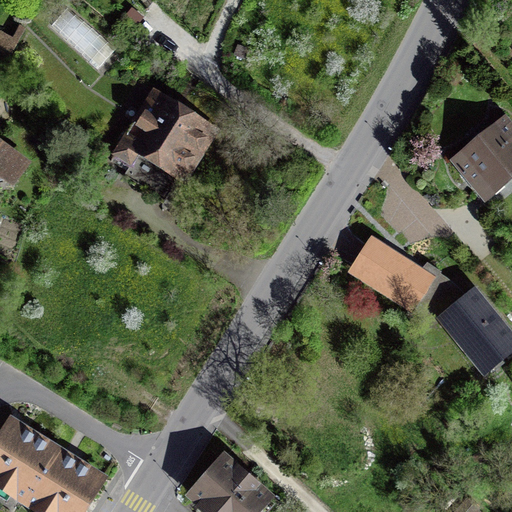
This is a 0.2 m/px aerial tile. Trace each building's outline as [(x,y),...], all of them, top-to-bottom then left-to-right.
[(97,69),(116,49),(68,8),(52,26),(97,69)] [(115,28),(136,45),(147,32),(125,15),(115,28)] [(0,39),(0,69),(16,41),(3,34),(0,39)] [(126,171),(124,175),(165,201),(209,131),(152,95),(110,161),(126,171)] [(511,130),(503,119),(454,160),(487,199),(511,179),(511,130)] [(5,145),(0,141),(0,180),(9,179),(12,181),(24,165),(2,150),(5,145)] [(431,308),(442,318),(486,372),(511,350),(511,341),(473,293),(465,300),(458,293),(447,283),(435,275),(436,274),(428,268),(421,276),(370,244),(354,269),(414,307),(420,299),(431,308)] [(90,381),(115,398),(123,386),(97,369),(90,381)] [(82,511),(103,479),(11,422),(0,439),(0,485),(42,511),(82,511)] [(224,459),(192,495),(203,505),(202,507),(207,511),(255,511),(268,498),(224,459)] [(475,511),(479,509),(467,499),(455,511),(475,511)]
